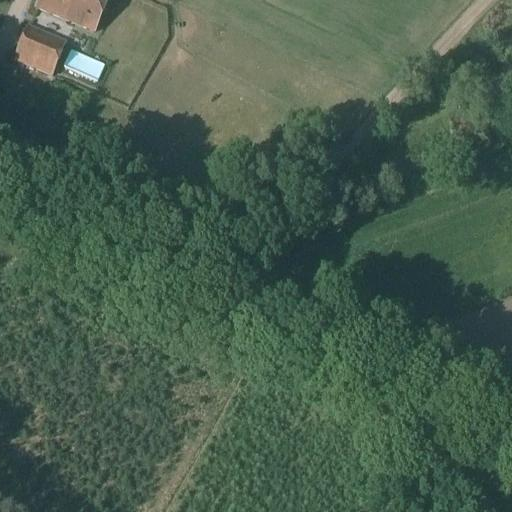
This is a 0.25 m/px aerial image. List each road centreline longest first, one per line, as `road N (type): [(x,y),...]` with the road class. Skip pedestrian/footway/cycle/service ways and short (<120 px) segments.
road 1 (track): [(0,179),(511,406)]
road 2 (track): [(176,255),(292,194),(368,129),(488,0)]
